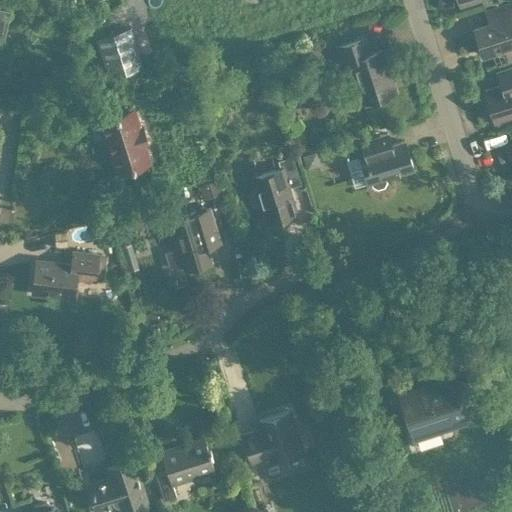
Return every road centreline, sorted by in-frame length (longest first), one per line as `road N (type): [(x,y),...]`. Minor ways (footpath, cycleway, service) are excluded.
road 1 (residential): [(0,396),(97,384),(211,336),(279,276),(474,225)]
road 2 (residential): [(403,0),(474,225)]
